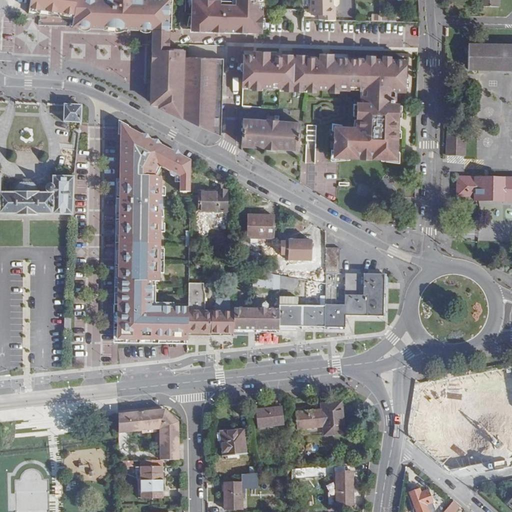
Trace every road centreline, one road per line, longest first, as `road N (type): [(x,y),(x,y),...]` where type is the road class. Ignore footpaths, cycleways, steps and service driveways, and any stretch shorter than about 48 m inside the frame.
road 1 (primary): [(228,164),(86,90),(0,81)]
road 2 (residential): [(427,263),(432,40)]
road 3 (primary): [(427,263),(228,164)]
road 4 (residential): [(432,40),(232,37)]
road 5 (secondary): [(0,403),(193,382)]
road 6 (secondary): [(193,382),(351,366)]
road 7 (residential): [(195,511),(193,382)]
road 8 (residential): [(232,37),(228,164)]
